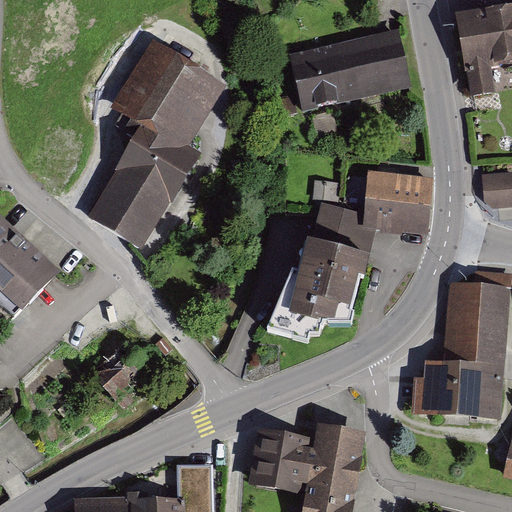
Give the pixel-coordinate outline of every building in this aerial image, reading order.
[(511,6),(452,17),(467,99),(494,94),(491,73),(511,69),(511,6)] [(303,118),(413,92),(399,34),(289,60),(303,118)] [(203,160),(190,152),(227,92),(153,46),(111,114),(131,127),(124,139),(135,146),(115,176),(118,178),(89,223),(142,257),(171,210),(173,211),(199,169),(197,168),(203,160)] [(511,174),(485,176),(487,211),(511,209),(511,174)] [(403,238),(429,241),(435,184),(369,177),(364,228),(376,236),(380,236),(380,240),(402,242),(403,238)] [(62,280),(0,221),(0,309),(15,324),(21,319),(23,321),(62,280)] [(360,262),(303,245),(282,316),(316,327),(322,308),(345,315),(360,262)] [(450,287),(444,370),(426,368),(424,384),(415,383),(412,418),(460,422),(480,423),(501,425),(511,292),(450,287)] [(133,344),(97,303),(57,338),(117,407),(148,380),(124,352),(133,344)] [(309,440),(254,432),(247,485),(301,493),(298,511),(349,511),(360,436),(311,429),(309,440)] [(511,439),(501,479),(511,482),(511,439)] [(174,506),(73,508),(72,511),(210,511),(210,465),(173,466),(174,506)]
